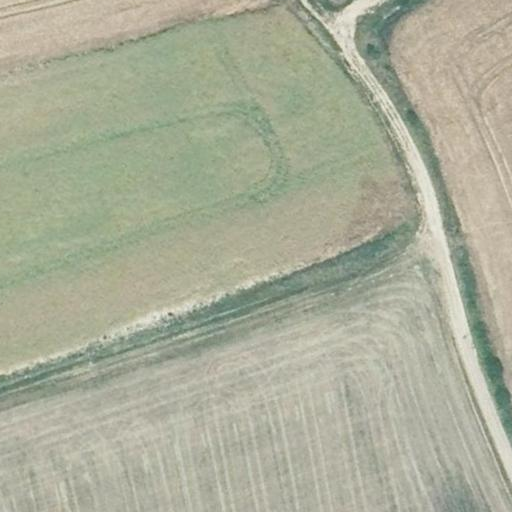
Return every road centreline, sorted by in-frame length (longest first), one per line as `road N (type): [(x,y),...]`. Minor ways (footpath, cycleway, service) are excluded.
road 1 (track): [(511,466),(466,342),(429,187),(345,42),(349,18),(378,0)]
road 2 (track): [(446,257),(0,402)]
